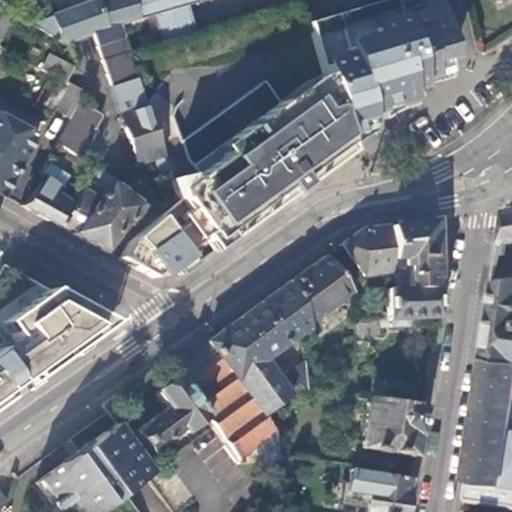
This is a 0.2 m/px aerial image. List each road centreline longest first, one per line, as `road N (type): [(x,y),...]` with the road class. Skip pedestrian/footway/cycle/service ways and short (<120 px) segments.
road 1 (secondary): [(484,173),(328,216),(178,319)]
road 2 (tertiary): [(484,173),(434,511)]
road 3 (secondary): [(178,319),(0,446)]
road 4 (residential): [(0,222),(178,319)]
